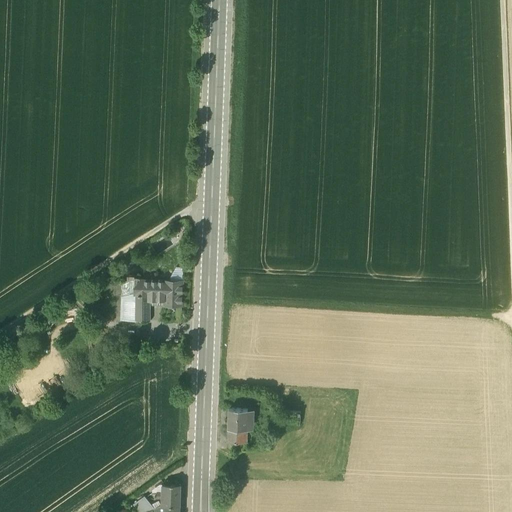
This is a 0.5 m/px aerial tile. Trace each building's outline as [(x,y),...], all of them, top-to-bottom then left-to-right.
[(164,281),(136,280),(137,298),(149,298),(164,298),(164,281)] [(182,281),(164,281),(164,298),(164,304),(175,304),(181,304),(182,281)] [(149,321),(149,298),(137,298),(116,298),(115,321),(149,321)] [(45,325),(51,333),(58,328),(53,320),(45,325)] [(248,408),(229,408),(227,441),(246,442),(247,426),(248,408)] [(256,409),(248,408),(247,426),(255,427),(256,409)] [(152,491),(157,491),(162,491),(162,483),(158,483),(152,487),(152,491)] [(170,483),(162,483),(162,491),(157,491),(157,497),(162,497),(162,504),(180,504),(180,484),(173,483),(170,483)] [(145,495),(133,503),(140,511),(145,511),(154,507),(150,502),(145,495)] [(159,499),(150,502),(154,507),(162,504),(159,499)]
